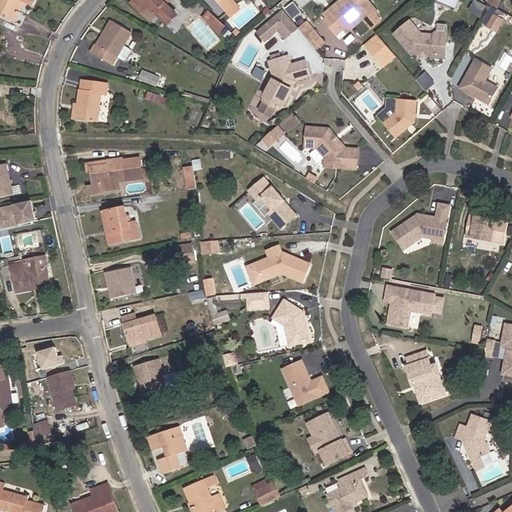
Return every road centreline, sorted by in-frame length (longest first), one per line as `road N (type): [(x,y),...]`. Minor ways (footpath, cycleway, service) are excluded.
road 1 (residential): [(406,182),(366,214),(347,311),(352,338),(437,511)]
road 2 (residential): [(99,0),(74,29),(60,85),(59,147),(94,318)]
road 3 (unknown): [(59,147),(116,141),(240,151),(363,228)]
road 4 (residential): [(94,318),(152,511)]
road 5 (residential): [(406,182),(335,96),(332,68)]
